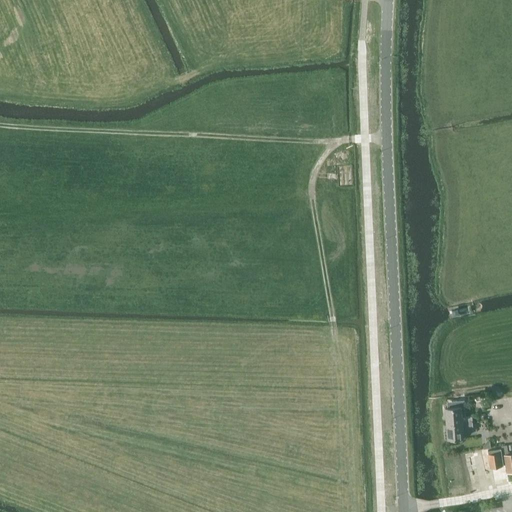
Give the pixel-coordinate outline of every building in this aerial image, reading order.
[(336,164),(337,185),(351,185),(350,163),(336,164)] [(445,407),(446,423),(473,420),(472,415),(462,416),(461,405),(445,407)] [(463,426),(473,425),(473,420),(446,423),(447,438),(464,437),(463,426)] [(511,453),(509,454),(507,444),(502,445),(503,454),(504,454),(505,463),(511,462),(511,453)] [(487,450),(489,467),(503,464),(501,448),(487,450)] [(483,457),(468,460),(470,472),(469,472),(471,482),(487,479),(483,457)]
